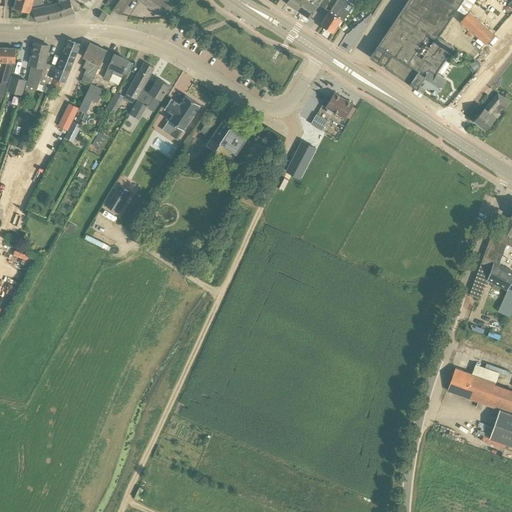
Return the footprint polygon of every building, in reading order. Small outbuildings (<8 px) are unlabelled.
[(33,0),(17,0),(15,8),(30,12),(33,0)] [(35,9),(37,19),(38,22),(59,17),(74,12),(81,9),(79,3),(74,0),(68,0),(56,4),(35,9)] [(120,0),(113,10),(121,15),(131,0),(120,0)] [(174,8),(163,0),(138,0),(166,19),(174,8)] [(288,0),(287,3),(299,10),(305,0),(288,0)] [(329,1),(330,2),(330,1),(330,0),(305,0),(299,10),(310,18),(310,19),(319,4),(325,8),(329,1)] [(341,8),(346,1),(343,0),(337,0),(335,4),(330,1),(330,2),(325,8),(330,11),(321,25),(333,33),(341,19),(343,21),(348,13),(341,8)] [(442,0),(408,0),(401,11),(416,20),(396,50),(405,56),(409,50),(442,0)] [(437,37),(458,7),(448,0),(442,0),(409,50),(432,65),(439,69),(453,47),(437,37)] [(416,20),(401,11),(382,41),(396,50),(416,20)] [(494,34),(469,12),(461,22),(486,44),(494,34)] [(59,68),(46,63),(41,80),(40,80),(39,83),(50,88),(54,78),(66,82),(80,45),(69,40),(59,68)] [(432,65),(409,50),(405,56),(396,50),(382,41),(371,57),(418,88),(432,65)] [(34,58),(30,78),(40,80),(41,80),(46,63),(49,46),(35,43),(32,58),(34,58)] [(88,69),(82,81),(91,85),(92,83),(107,51),(90,43),(83,57),(88,59),(84,67),(88,69)] [(0,47),(0,61),(8,62),(0,88),(0,92),(5,95),(15,62),(16,62),(16,48),(0,47)] [(133,62),(129,61),(114,54),(103,78),(110,81),(113,73),(122,77),(123,73),(127,75),(133,62)] [(475,72),(480,68),(475,61),(470,65),(475,72)] [(124,98),(134,103),(154,68),(145,63),(124,98)] [(439,69),(432,65),(418,88),(424,92),(426,88),(436,95),(446,80),(436,73),(439,69)] [(26,81),(12,77),(8,90),(22,94),(26,81)] [(158,79),(149,94),(143,90),(137,100),(148,107),(155,96),(161,99),(170,86),(158,79)] [(104,89),(92,83),(91,85),(85,97),(97,103),(104,89)] [(338,114),(345,118),(353,104),(334,93),(326,107),(338,114)] [(498,93),(492,100),(484,110),(475,121),(485,130),(496,118),(491,114),(494,111),(496,112),(500,107),(502,108),(510,100),(498,93)] [(123,97),(118,94),(111,108),(115,110),(123,97)] [(180,104),(178,102),(172,98),(164,109),(165,109),(171,113),(173,114),(170,119),(169,119),(169,120),(184,130),(185,130),(184,129),(200,106),(201,106),(201,105),(186,95),(185,95),(186,96),(180,104)] [(86,113),(92,100),(85,97),(79,110),(86,113)] [(68,131),(75,115),(66,110),(58,126),(68,131)] [(328,121),(317,114),(311,124),(322,131),(328,121)] [(214,152),(230,163),(246,139),(230,128),(232,126),(224,120),(208,144),(216,150),(214,152)] [(79,131),(71,126),(65,138),(74,142),(79,131)] [(95,144),(103,146),(106,134),(98,132),(95,144)] [(26,151),(31,138),(23,134),(18,148),(26,151)] [(191,144),(185,140),(181,145),(187,149),(191,144)] [(315,148),(303,141),(287,172),(300,178),(315,148)] [(118,184),(105,204),(119,213),(132,192),(118,184)] [(495,227),(469,295),(480,299),(487,282),(494,263),(502,242),(507,245),(511,238),(510,238),(511,234),(511,215),(511,216),(511,217),(503,231),(495,228),(495,227)] [(70,224),(67,228),(74,232),(76,227),(70,224)] [(112,250),(115,243),(88,233),(86,241),(112,250)] [(33,261),(35,257),(16,251),(14,255),(33,261)] [(511,271),(499,265),(494,263),(487,282),(507,291),(508,289),(511,281),(511,271)] [(511,309),(511,290),(508,289),(507,291),(498,312),(509,317),(511,309)] [(447,391),(493,407),(486,426),(493,429),(490,438),(511,445),(511,391),(486,382),(487,379),(455,368),(447,391)]
